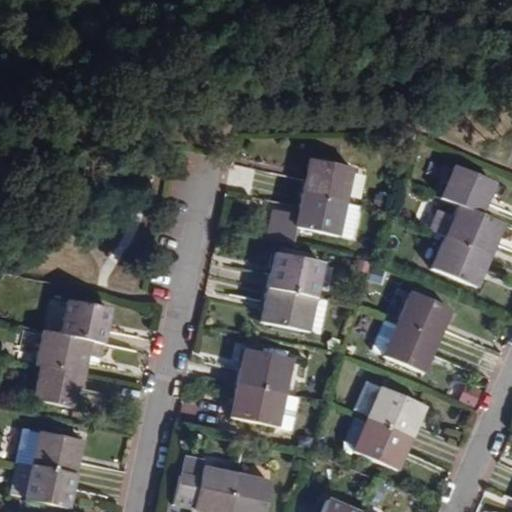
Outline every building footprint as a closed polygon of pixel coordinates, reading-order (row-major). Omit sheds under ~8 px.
[(303,195),(344,204),(352,170),(310,162),(303,195)] [(440,199),(459,207),(479,215),(492,185),(453,168),(440,199)] [(344,204),(303,195),(296,230),(301,231),(300,236),(311,238),(312,234),(337,239),(344,204)] [(352,243),(359,207),(344,204),(337,239),(352,243)] [(502,225),(479,215),(459,207),(454,218),(439,211),(430,232),(445,238),(489,256),(502,225)] [(475,289),(489,256),(445,238),(432,270),(475,289)] [(267,289),(314,299),(320,267),(273,257),(267,289)] [(327,302),(314,299),(267,289),(259,326),(306,336),(306,334),(320,337),(327,302)] [(395,325),(436,342),(450,311),(408,294),(395,325)] [(66,303),(59,335),(101,343),(107,312),(66,303)] [(422,376),(436,342),(395,325),(382,319),(374,338),(370,352),(381,357),(381,358),(422,376)] [(98,359),(101,343),(59,335),(42,332),(35,366),(40,367),(82,375),(84,363),(85,356),(98,359)] [(242,352),(235,383),(281,393),(288,362),(242,352)] [(84,363),(96,366),(98,359),(85,356),(84,363)] [(74,410),(82,375),(40,367),(33,402),(74,410)] [(281,393),(235,383),(227,420),(274,430),(281,393)] [(365,421),(409,440),(423,408),(379,389),(365,421)] [(194,409),(192,422),(212,426),(214,413),(194,409)] [(395,472),(409,440),(365,421),(352,454),(395,472)] [(31,466),(73,475),(80,444),(23,432),(16,463),(31,466)] [(180,461),(176,480),(197,484),(200,471),(201,466),(180,461)] [(24,499),(30,470),(14,466),(7,496),(24,499)] [(66,511),(73,475),(31,466),(30,470),(24,499),(23,502),(66,511)] [(226,511),(234,478),(200,471),(197,484),(176,480),(170,510),(179,511),(226,511)] [(260,511),(266,485),(234,478),(226,511),(260,511)] [(320,511),(345,511),(324,503),(320,511)]
